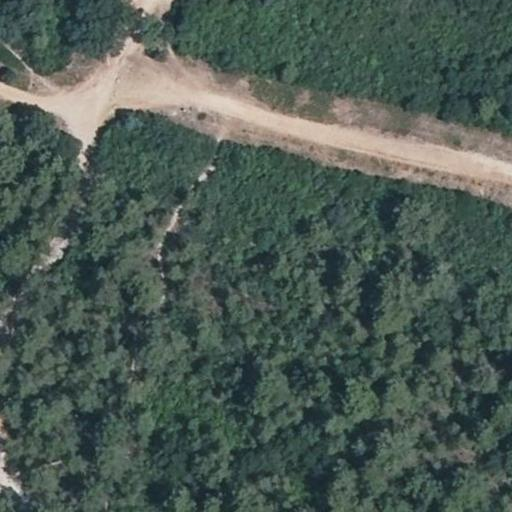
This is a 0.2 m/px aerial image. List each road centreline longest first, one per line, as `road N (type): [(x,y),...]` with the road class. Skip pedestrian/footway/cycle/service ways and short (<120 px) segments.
road 1 (track): [(511,177),(387,153),(159,91),(100,89)]
road 2 (track): [(0,350),(15,307),(82,217),(100,89)]
